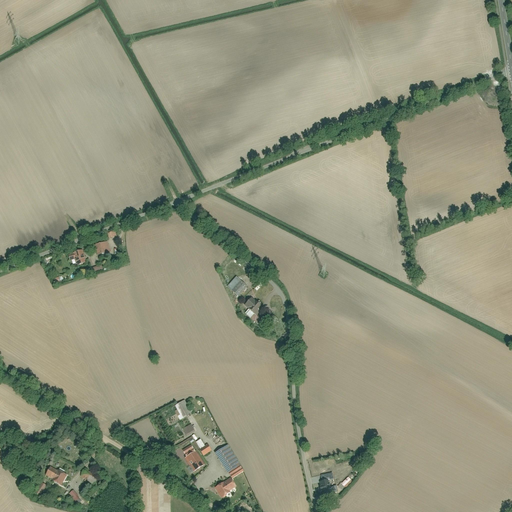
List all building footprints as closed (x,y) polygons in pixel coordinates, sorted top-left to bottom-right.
[(93,246),(95,257),(108,254),(106,243),(93,246)] [(68,261),(73,260),(74,266),(84,264),(81,251),(71,253),(72,256),(67,257),(68,261)] [(235,277),(227,287),(237,296),(245,286),(235,277)] [(246,311),(244,315),(249,319),(251,316),(254,318),(260,309),(253,303),(247,299),(242,306),(248,310),(247,312),(246,311)] [(257,317),(253,322),(261,329),(265,324),(257,317)] [(182,402),(173,407),(181,420),(190,415),(182,402)] [(190,426),(182,431),(186,437),(193,433),(190,426)] [(189,445),(180,450),(183,456),(192,450),(189,445)] [(196,452),(200,458),(209,452),(205,446),(196,452)] [(225,446),(212,455),(229,478),(241,469),(225,446)] [(194,452),(184,459),(192,473),(203,466),(194,452)] [(47,467),(43,475),(53,480),(52,482),(60,486),(65,475),(47,467)] [(84,471),(80,478),(92,485),(97,479),(84,471)] [(347,478),(341,485),(344,489),(351,482),(347,478)] [(228,481),(214,490),(219,498),(233,489),(228,481)] [(325,482),(319,483),(321,496),(328,495),(325,482)] [(34,493),(39,496),(46,486),(41,483),(34,493)] [(72,491),(68,495),(76,504),(80,500),(72,491)]
